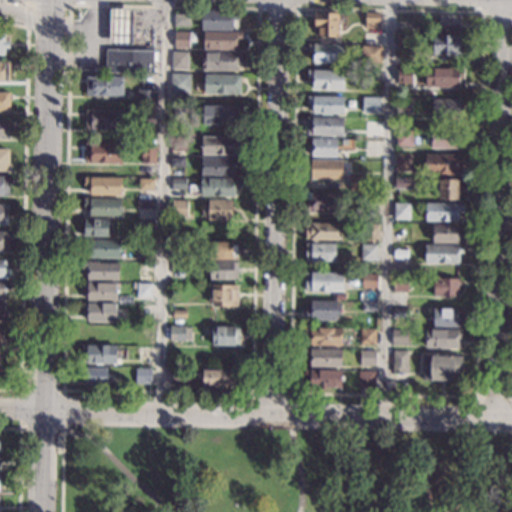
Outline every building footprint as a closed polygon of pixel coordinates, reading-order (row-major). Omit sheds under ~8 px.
[(132,10),(132,43),(130,44),(110,44),(109,42),(110,9),(111,8),(131,9),(132,10)] [(239,20),(232,20),(232,30),(201,29),(201,10),(239,11),(239,20)] [(338,36),(318,36),(318,28),(313,28),(313,12),(338,12),(338,36)] [(379,28),(365,28),(365,12),(379,13),(379,28)] [(190,26),(173,26),(173,15),(173,13),(190,13),(190,26)] [(460,32),(464,32),(464,52),(459,52),(460,54),(433,54),(433,31),(439,31),(439,15),(460,15),(460,32)] [(412,50),(406,50),(406,51),(399,51),(400,50),(396,50),(396,48),(397,20),(413,21),(412,50)] [(189,32),(188,48),(174,47),(175,31),(189,32)] [(242,39),(236,39),(236,49),(203,49),(203,31),(242,31),(242,39)] [(5,40),(8,40),(8,49),(4,49),(4,55),(0,55),(0,33),(5,33),(5,40)] [(343,63),(313,62),(313,52),(308,52),(308,43),(343,44),(343,63)] [(382,46),(381,63),(361,62),(362,45),(382,46)] [(153,52),(157,52),(157,64),(153,64),(153,68),(156,68),(156,74),(105,73),(106,49),(153,50),(153,52)] [(241,52),(241,62),(236,62),(235,70),(202,70),(202,51),(241,52)] [(186,66),(172,66),(172,52),(186,52),(186,66)] [(9,82),(0,82),(0,60),(9,60),(9,82)] [(464,79),(458,79),(458,87),(427,87),(427,67),(464,67),(464,79)] [(413,84),(397,84),(397,68),(411,68),(413,68),(413,84)] [(344,89),(312,89),(312,79),(307,79),(307,70),(312,70),(312,69),(344,69),(344,89)] [(377,71),(377,80),(363,80),(363,70),(377,71)] [(189,92),(170,91),(171,73),(190,73),(189,92)] [(241,75),(240,93),(227,93),(227,94),(217,94),(217,93),(203,93),(204,74),(241,75)] [(123,95),(85,95),(86,76),(123,76),(123,95)] [(157,108),(136,108),(136,89),(140,89),(157,90),(157,108)] [(9,111),(0,111),(0,92),(9,92),(9,111)] [(343,113),(312,113),(312,104),(307,104),(307,96),(312,96),(312,95),(343,95),(343,113)] [(379,113),(362,112),(362,97),(380,97),(379,113)] [(460,105),(464,105),(464,116),(432,117),(432,98),(460,97),(460,105)] [(411,113),(396,113),(396,99),(411,99),(411,113)] [(191,119),(172,119),(172,106),(172,105),(191,104),(191,119)] [(240,115),(235,115),(235,125),(203,125),(203,105),(240,105),(240,115)] [(93,109),(122,110),(122,129),(93,129),(91,129),(91,126),(85,126),(85,110),(93,109)] [(155,110),(154,127),(142,127),(138,126),(139,110),(155,110)] [(343,135),(320,135),(320,134),(307,134),(307,117),(343,117),(343,135)] [(379,135),(364,134),(364,118),(380,118),(379,135)] [(9,138),(0,138),(0,120),(9,120),(9,138)] [(413,129),(412,146),(396,145),(396,129),(413,129)] [(459,137),(464,137),(464,148),(431,148),(431,130),(431,129),(459,129),(459,137)] [(186,150),(170,150),(170,137),(186,136),(186,150)] [(240,145),(236,145),(235,152),(234,152),(234,155),(201,154),(202,136),(240,137),(240,145)] [(336,157),(311,157),(311,137),(337,138),(336,157)] [(122,144),(122,163),(84,162),(85,143),(122,144)] [(156,163),(141,163),(141,144),(156,144),(156,163)] [(9,171),(0,171),(0,148),(10,148),(9,171)] [(411,154),(411,170),(394,170),(395,153),(411,154)] [(464,165),(459,165),(459,174),(425,174),(425,154),(464,154),(464,165)] [(183,157),(184,167),(170,167),(170,157),(183,157)] [(234,158),(239,158),(239,165),(234,165),(234,175),(201,175),(201,157),(234,157),(234,158)] [(342,179),(310,179),(310,168),(305,168),(305,159),(342,159),(342,179)] [(368,191),(350,191),(350,174),(367,174),(368,191)] [(9,196),(0,196),(0,176),(9,176),(9,196)] [(119,195),(89,194),(90,186),(83,186),(84,177),(120,177),(119,195)] [(234,179),(238,179),(238,186),(234,186),(234,196),(200,195),(201,177),(234,178),(234,179)] [(409,178),(409,188),(394,187),(394,177),(409,178)] [(459,186),(462,186),(462,193),(459,193),(459,200),(438,200),(437,177),(459,177),(459,186)] [(154,190),(138,189),(138,178),(153,178),(154,178),(154,190)] [(186,179),(185,189),(171,189),(171,178),(186,179)] [(345,191),(344,213),(306,212),(306,200),(311,200),(312,190),(345,191)] [(378,208),(362,208),(362,192),(377,192),(378,208)] [(121,198),(121,216),(89,215),(89,207),(83,207),(83,197),(121,198)] [(152,207),(136,207),(136,199),(152,199),(152,207)] [(187,200),(187,215),(171,215),(172,199),(187,200)] [(231,221),(208,220),(208,199),(232,200),(231,221)] [(409,218),(393,218),(394,202),(409,203),(409,218)] [(463,213),(458,212),(458,221),(425,221),(425,202),(463,203),(463,213)] [(3,205),(8,205),(8,213),(3,213),(3,224),(0,223),(0,204),(3,204),(3,205)] [(107,224),(110,224),(109,236),(83,236),(83,218),(108,218),(107,224)] [(152,220),(152,232),(146,232),(146,239),(137,239),(137,232),(136,232),(136,219),(152,220)] [(338,223),(338,240),(305,239),(306,222),(310,222),(310,221),(338,223)] [(379,239),(361,239),(361,223),(379,224),(379,239)] [(463,242),(432,243),(432,223),(463,223),(463,242)] [(8,250),(0,250),(0,231),(8,231),(8,250)] [(120,240),(119,258),(88,257),(88,239),(120,240)] [(152,258),(135,258),(136,241),(153,241),(152,258)] [(184,257),(168,257),(168,241),(184,241),(184,257)] [(237,259),(208,259),(208,241),(237,241),(237,259)] [(336,243),(335,261),(305,261),(305,243),(336,243)] [(377,259),(361,260),(361,244),(362,244),(377,244),(377,259)] [(463,246),(463,253),(458,253),(458,263),(425,263),(425,244),(463,246)] [(408,248),(408,258),(394,258),(394,247),(408,248)] [(6,267),(10,267),(10,277),(0,276),(0,259),(6,260),(6,267)] [(233,263),(237,263),(237,276),(233,277),(233,278),(210,279),(210,261),(233,260),(233,263)] [(97,262),(118,262),(117,280),(87,280),(87,269),(81,269),(81,261),(97,261),(97,262)] [(342,291),(311,291),(311,290),(305,290),(306,272),(343,272),(342,291)] [(376,288),(361,288),(361,274),(376,274),(376,288)] [(408,277),(407,291),(392,291),(393,277),(408,277)] [(460,285),(457,285),(457,296),(433,295),(433,278),(460,279),(460,285)] [(116,301),(87,300),(87,291),(82,291),(82,282),(117,282),(116,301)] [(152,298),(136,298),(136,282),(152,283),(152,298)] [(237,306),(222,306),(211,305),(211,284),(237,285),(237,306)] [(336,301),(336,304),(340,304),(340,314),(336,314),(336,319),(329,319),(329,321),(319,320),(319,319),(305,319),(305,309),(310,309),(311,300),(336,301)] [(376,311),(361,311),(361,301),(376,301),(376,311)] [(117,304),(116,321),(87,321),(87,303),(117,304)] [(407,317),(393,316),(393,307),(405,307),(407,307),(407,317)] [(462,326),(433,326),(433,307),(462,307),(462,326)] [(186,317),(172,317),(172,310),(185,309),(186,317)] [(116,342),(86,342),(86,333),(82,333),(82,324),(116,324),(116,342)] [(151,339),(136,339),(136,325),(151,325),(151,339)] [(184,327),(191,327),(190,340),(184,340),(184,341),(169,341),(169,325),(184,325),(184,327)] [(235,328),(239,328),(239,344),(234,344),(234,345),(212,345),(212,326),(235,326),(235,328)] [(341,345),(310,345),(310,335),(304,335),(304,327),(341,326),(341,345)] [(4,328),(8,328),(8,341),(3,341),(3,346),(0,346),(0,327),(4,327),(4,328)] [(457,330),(462,330),(462,339),(458,339),(458,347),(425,347),(425,328),(457,328),(457,330)] [(374,344),(359,344),(359,329),(374,329),(374,344)] [(407,344),(391,344),(391,329),(407,329),(407,344)] [(116,345),(115,364),(86,363),(86,345),(116,345)] [(150,359),(137,359),(137,346),(150,346),(150,359)] [(341,348),(341,367),(309,366),(310,356),(304,355),(305,348),(310,348),(341,348)] [(375,365),(360,365),(360,350),(375,350),(375,365)] [(407,373),(392,373),(393,350),(407,350),(407,373)] [(462,380),(421,380),(422,355),(462,356),(462,380)] [(106,385),(85,385),(85,367),(106,367),(106,385)] [(151,368),(150,383),(135,383),(135,368),(151,368)] [(230,386),(202,386),(203,368),(230,369),(230,386)] [(187,383),(171,383),(171,369),(187,369),(187,383)] [(341,370),(341,387),(310,387),(310,377),(304,377),(304,369),(341,370)] [(375,371),(375,386),(358,386),(358,370),(375,371)]
